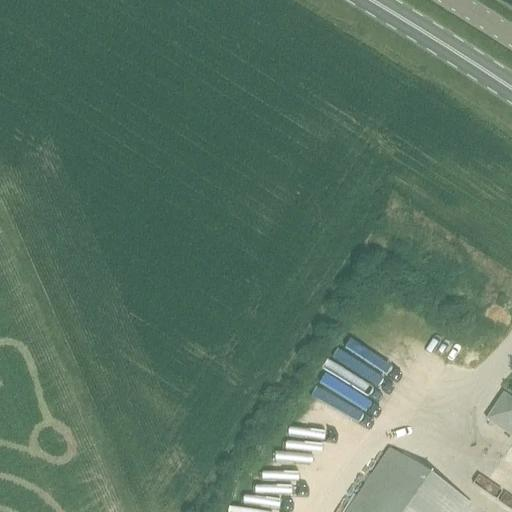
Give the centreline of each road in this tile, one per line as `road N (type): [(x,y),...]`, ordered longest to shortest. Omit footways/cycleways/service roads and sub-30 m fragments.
road 1 (unknown): [(511,340),(478,384),(379,451),(319,511)]
road 2 (primary): [(511,89),(369,0)]
